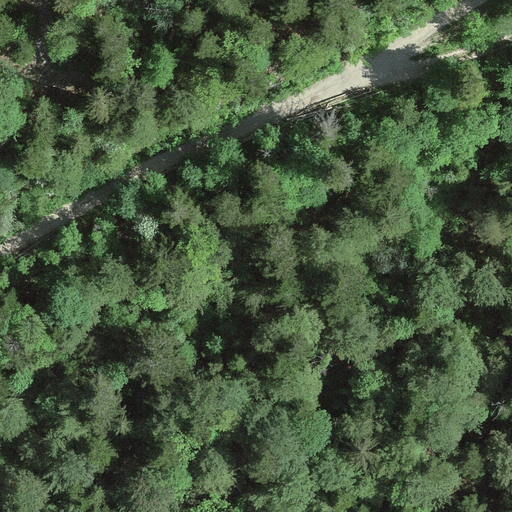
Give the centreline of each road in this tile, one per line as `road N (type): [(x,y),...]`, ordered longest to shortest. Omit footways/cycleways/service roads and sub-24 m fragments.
road 1 (track): [(475,0),(356,76),(0,249)]
road 2 (track): [(356,76),(434,66),(511,40)]
